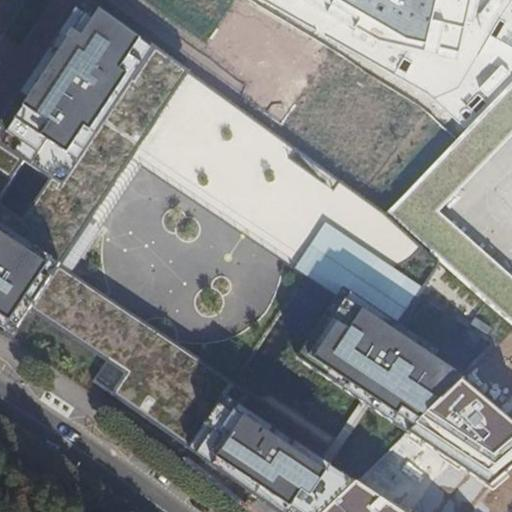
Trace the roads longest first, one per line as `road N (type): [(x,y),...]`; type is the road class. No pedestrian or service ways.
road 1 (primary): [(184,511),(0,383)]
road 2 (primary): [(0,409),(149,511)]
